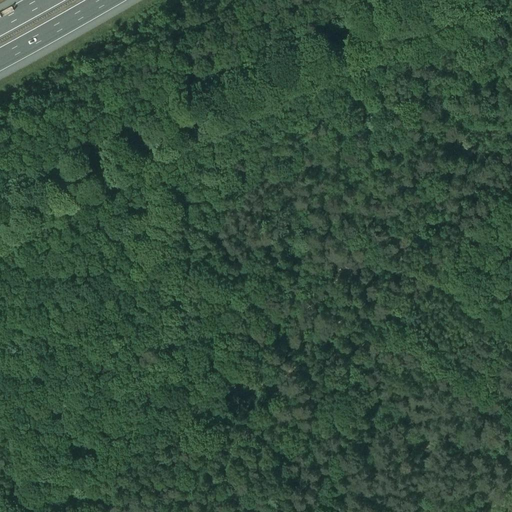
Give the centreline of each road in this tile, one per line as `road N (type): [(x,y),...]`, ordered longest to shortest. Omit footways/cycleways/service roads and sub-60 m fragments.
road 1 (track): [(0,213),(419,0)]
road 2 (unknown): [(511,428),(411,344),(377,336),(336,340),(249,386),(239,412),(273,511)]
road 3 (motorway): [(0,59),(105,0)]
